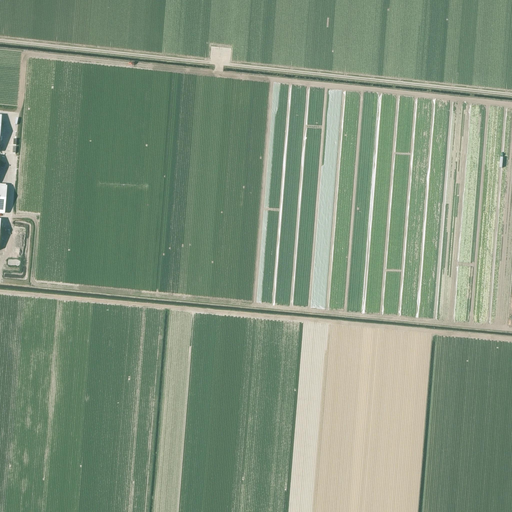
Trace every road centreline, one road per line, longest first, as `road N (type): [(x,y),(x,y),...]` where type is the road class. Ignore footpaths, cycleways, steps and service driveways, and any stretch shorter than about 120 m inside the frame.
road 1 (track): [(511,94),(219,64),(218,71)]
road 2 (track): [(219,64),(0,41)]
